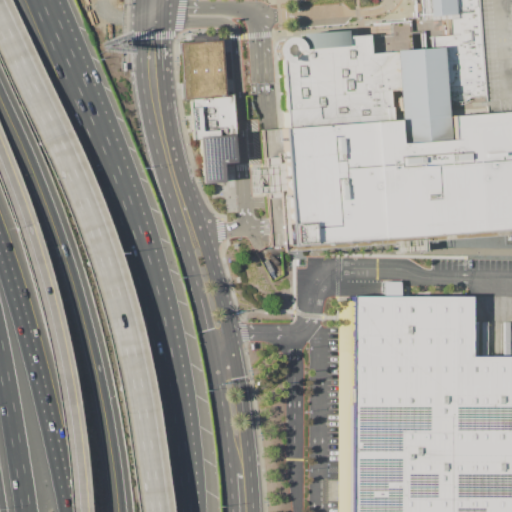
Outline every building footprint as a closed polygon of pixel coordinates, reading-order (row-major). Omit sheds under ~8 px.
[(269,245),(281,244),(281,250),(511,233),(511,110),(480,113),(478,95),(471,0),(413,0),(415,16),(424,15),(424,16),(425,36),(426,47),(409,48),(406,20),(371,22),(372,33),(364,33),(342,35),(342,30),(296,33),(297,39),(293,39),(291,38),(289,37),(287,36),(285,36),(282,36),(280,37),(278,38),(276,39),(275,40),(273,42),(272,44),(271,47),(271,49),(272,52),(272,54),(273,56),(275,58),(276,59),(280,112),(281,112),(281,128),(276,128),(269,129),(261,129),(263,164),(268,226),(269,245)] [(511,0),(471,0),(478,95),(480,113),(511,110),(511,0)] [(217,33),(218,39),(222,95),(229,94),(232,136),(229,136),(231,163),(219,164),(220,182),(200,184),(196,139),(191,139),(188,99),(182,99),(177,42),(190,42),(190,35),(217,33)] [(381,296),(398,295),(398,281),(381,281),(381,296)] [(349,296),(349,301),(336,300),(336,511),(511,511),(511,356),(469,356),(469,296),(349,296)]
